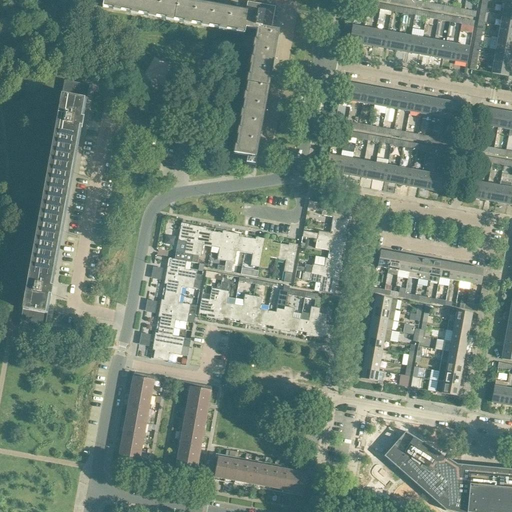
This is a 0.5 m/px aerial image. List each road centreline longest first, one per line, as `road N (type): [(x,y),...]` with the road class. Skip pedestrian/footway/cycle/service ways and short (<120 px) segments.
road 1 (residential): [(308,511),(334,401),(476,423)]
road 2 (unclassified): [(128,321),(83,313),(74,303),(107,121)]
road 3 (residential): [(176,193),(293,170),(320,63)]
road 4 (residential): [(95,491),(128,321)]
road 5 (residential): [(385,231),(394,243),(475,256),(485,221),(455,212)]
road 6 (unclassified): [(264,165),(293,3)]
road 7 (residential): [(477,91),(320,63)]
road 8 (residential): [(128,321),(148,218),(176,193)]
road 9 (unclassified): [(176,193),(183,138),(107,121)]
road 10 (residential): [(455,212),(477,91)]
